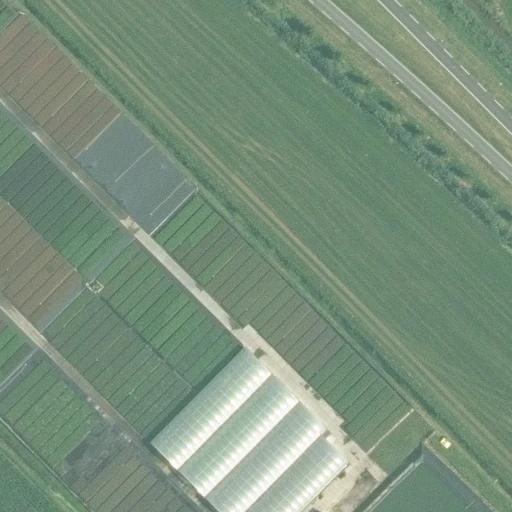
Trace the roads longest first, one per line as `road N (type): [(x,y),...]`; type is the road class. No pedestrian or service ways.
road 1 (track): [(315,511),(363,463),(0,98)]
road 2 (track): [(0,303),(207,511)]
road 3 (secondary): [(317,0),(511,179)]
road 4 (secondary): [(511,127),(385,0)]
